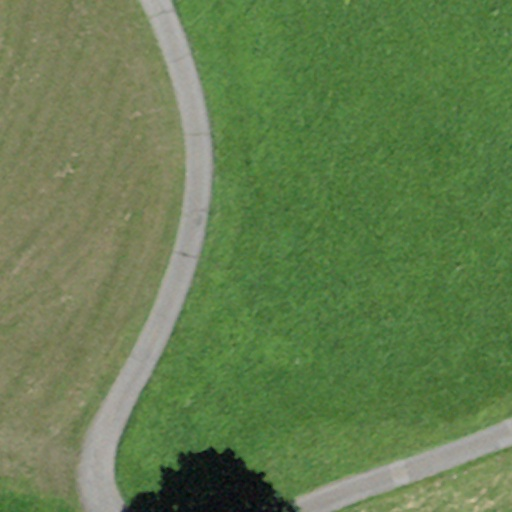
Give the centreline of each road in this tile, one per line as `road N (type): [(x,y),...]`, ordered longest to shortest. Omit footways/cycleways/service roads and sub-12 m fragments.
road 1 (track): [(108,511),(95,449),(170,286),(201,127),(146,0)]
road 2 (track): [(511,437),(321,511)]
